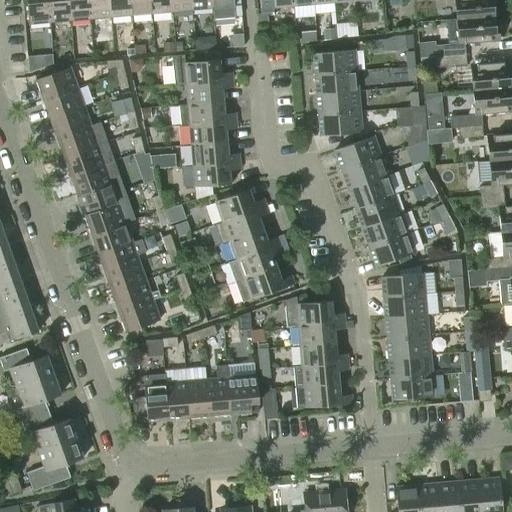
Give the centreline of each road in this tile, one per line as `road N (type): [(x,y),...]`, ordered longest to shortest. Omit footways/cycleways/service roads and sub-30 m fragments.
road 1 (residential): [(367,451),(353,285),(302,160),(266,161),(247,0)]
road 2 (residential): [(0,105),(119,468)]
road 3 (residential): [(119,468),(367,451)]
road 4 (residential): [(367,451),(511,436)]
